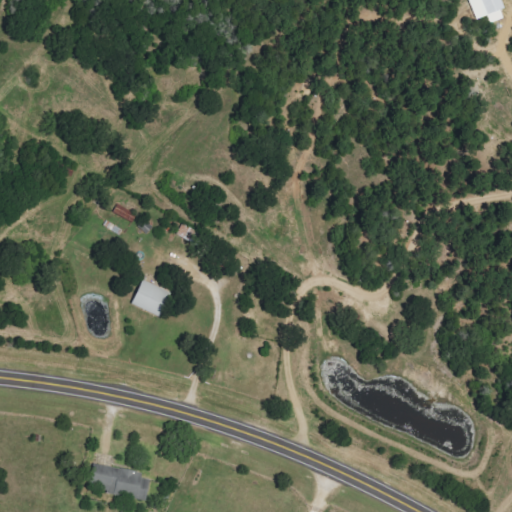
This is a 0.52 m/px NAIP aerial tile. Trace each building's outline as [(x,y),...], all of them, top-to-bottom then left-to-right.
[(505,9),(502,0),(469,0),(476,19),(505,9)] [(489,15),(492,23),(506,18),(503,10),(489,15)] [(207,236),(184,224),(179,234),(202,246),(207,236)] [(165,318),(177,294),(147,280),(136,304),(165,318)] [(92,464),(87,489),(145,501),(150,476),(92,464)]
